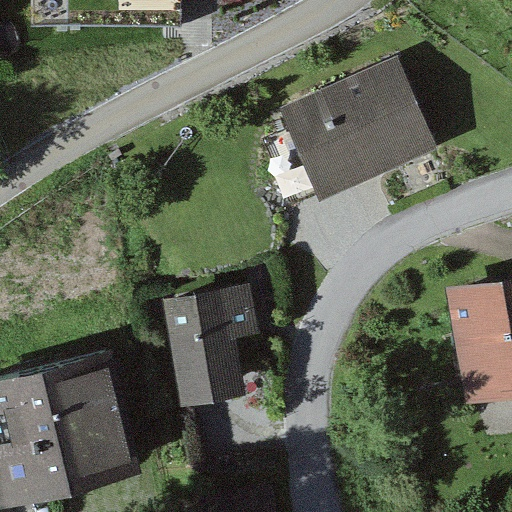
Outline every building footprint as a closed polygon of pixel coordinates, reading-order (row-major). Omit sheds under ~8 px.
[(433,139),(397,52),(282,100),(291,122),(258,136),(285,201),(433,139)] [(511,385),(511,269),(455,278),(447,280),(465,393),(511,385)] [(248,279),(164,293),(182,392),(235,383),(241,374),(232,323),(249,320),(255,319),(248,279)] [(106,337),(0,363),(0,492),(93,469),(136,458),(106,337)] [(276,511),(273,485),(199,493),(201,511),(276,511)]
